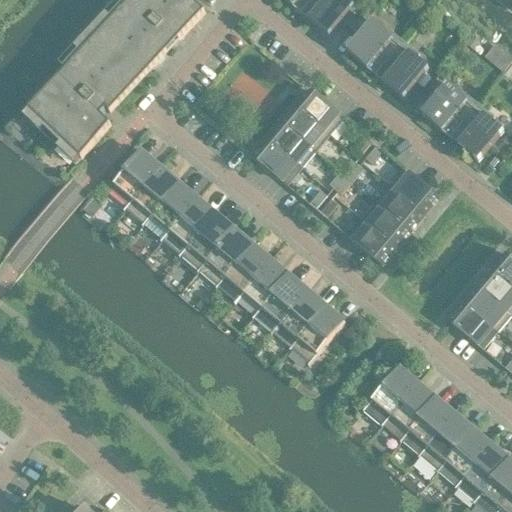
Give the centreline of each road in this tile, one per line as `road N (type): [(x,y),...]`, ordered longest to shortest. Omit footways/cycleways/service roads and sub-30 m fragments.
road 1 (residential): [(511,220),(249,1),(152,114),(511,414)]
road 2 (residential): [(151,511),(45,416)]
